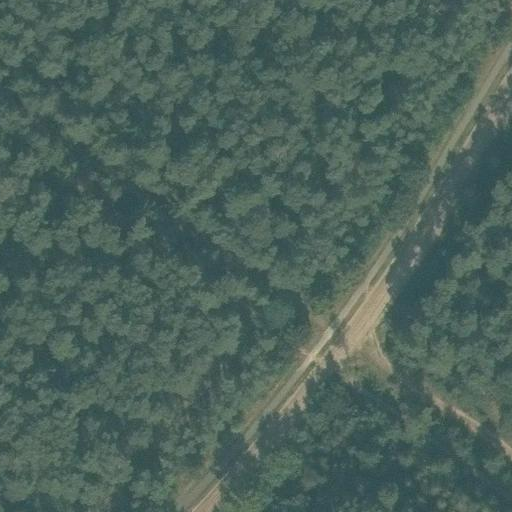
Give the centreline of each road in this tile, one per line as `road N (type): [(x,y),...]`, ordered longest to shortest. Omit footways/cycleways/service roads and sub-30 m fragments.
road 1 (track): [(201,511),(349,342),(511,97)]
road 2 (track): [(331,331),(0,100)]
road 3 (track): [(331,331),(511,465)]
